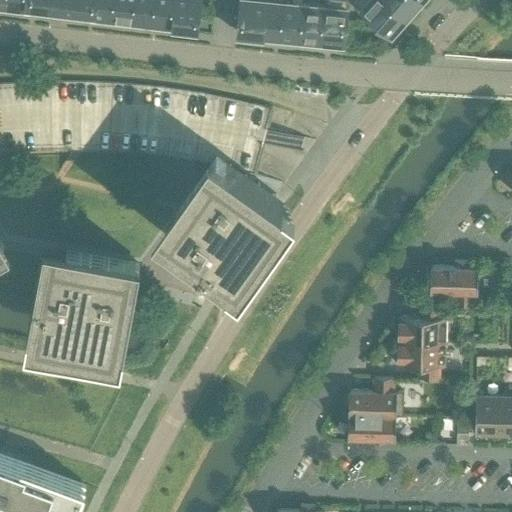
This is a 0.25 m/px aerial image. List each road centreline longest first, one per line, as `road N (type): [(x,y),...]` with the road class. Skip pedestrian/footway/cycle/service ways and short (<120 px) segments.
road 1 (residential): [(405,76),(178,398),(122,511)]
road 2 (residential): [(511,143),(420,257),(257,511)]
